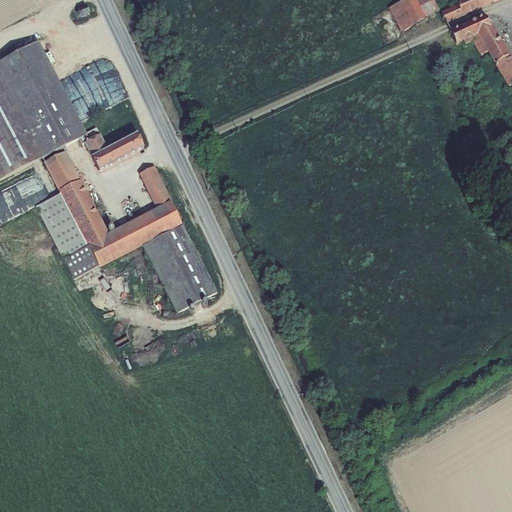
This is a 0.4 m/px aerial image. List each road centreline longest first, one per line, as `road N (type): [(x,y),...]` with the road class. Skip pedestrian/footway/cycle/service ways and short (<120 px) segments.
road 1 (unclassified): [(343,511),(104,0)]
road 2 (track): [(175,152),(493,8)]
